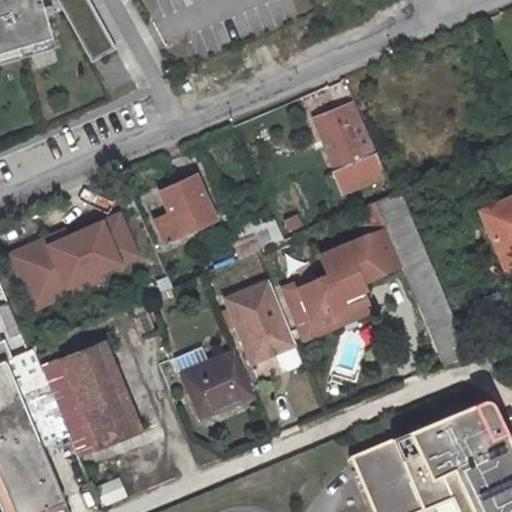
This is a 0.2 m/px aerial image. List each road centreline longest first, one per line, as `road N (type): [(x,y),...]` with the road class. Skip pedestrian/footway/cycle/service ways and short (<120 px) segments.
road 1 (residential): [(128,511),(511,351)]
road 2 (residential): [(186,126),(473,0)]
road 3 (residential): [(0,202),(186,126)]
road 4 (residential): [(113,0),(186,126)]
